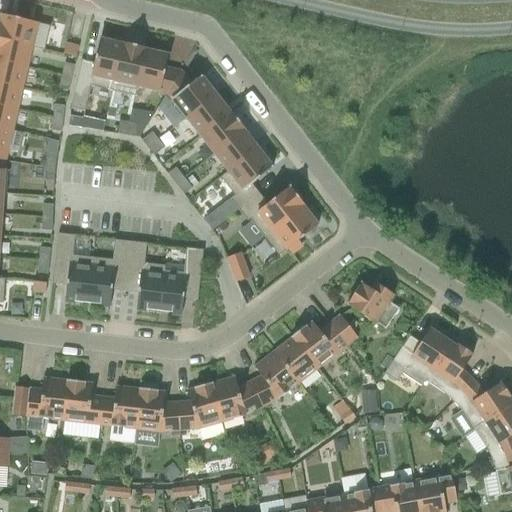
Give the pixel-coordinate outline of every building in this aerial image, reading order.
[(0,39),(44,50),(49,27),(0,15),(0,39)] [(0,62),(25,68),(29,47),(43,51),(44,50),(0,39),(0,62)] [(112,92),(123,44),(122,44),(121,45),(99,40),(93,64),(81,61),(69,109),(84,112),(90,87),(112,92)] [(134,97),(145,49),(123,44),(112,92),(134,97)] [(65,45),(63,54),(75,57),(78,48),(65,45)] [(166,94),(179,74),(164,70),(168,56),(145,50),(146,49),(145,49),(134,97),(135,97),(137,88),(166,94)] [(0,62),(0,84),(20,89),(25,68),(0,62)] [(71,79),(73,66),(64,64),(61,76),(71,79)] [(215,95),(201,77),(189,86),(179,74),(166,94),(185,119),(215,95)] [(68,91),(71,79),(61,76),(58,89),(68,91)] [(0,106),(15,110),(20,89),(0,84),(0,106)] [(199,137),(230,113),(230,112),(229,113),(215,95),(185,119),(199,137)] [(62,120),(64,107),(53,105),(52,118),(62,120)] [(0,106),(0,128),(10,131),(15,110),(0,106)] [(213,155),(244,131),(230,113),(199,137),(213,155)] [(81,129),(82,119),(69,117),(68,127),(81,129)] [(60,133),(62,120),(52,118),(50,131),(60,133)] [(126,136),(128,123),(118,121),(116,135),(126,136)] [(136,138),(138,124),(128,123),(126,136),(136,138)] [(0,161),(3,162),(10,131),(0,128),(0,161)] [(220,179),(257,149),(244,132),(245,131),(244,131),(213,155),(227,172),(219,178),(220,179)] [(147,149),(158,141),(152,133),(141,141),(147,149)] [(153,157),(164,149),(158,141),(147,149),(153,157)] [(251,185),(272,168),(257,149),(220,179),(233,196),(229,200),(238,211),(259,195),(251,185)] [(54,169),(56,156),(46,155),(44,168),(54,169)] [(53,182),(54,169),(44,168),(43,181),(53,182)] [(183,179),(175,168),(167,175),(175,185),(183,179)] [(191,189),(183,179),(175,185),(183,195),(191,189)] [(263,238),(303,206),(289,188),(267,205),(259,195),(238,211),(247,222),(249,220),(251,223),(263,238)] [(52,218),(52,205),(42,205),(41,218),(52,218)] [(297,241),(317,226),(303,208),(304,207),(303,206),(263,238),(278,257),(287,250),(290,254),(301,246),(297,241)] [(51,232),(52,218),(41,218),(41,231),(51,232)] [(86,304),(92,258),(72,256),(74,236),(57,234),(51,284),(66,286),(64,302),(86,304)] [(124,293),(129,243),(114,241),(111,261),(92,258),(86,304),(109,307),(111,291),(124,293)] [(158,312),(163,267),(143,264),(146,244),(129,243),(124,293),(137,294),(136,310),(158,312)] [(48,262),(49,249),(39,248),(38,261),(48,262)] [(197,301),(202,251),(185,249),(182,274),(164,271),(164,267),(163,267),(158,312),(181,315),(182,299),(197,301)] [(249,278),(239,254),(227,259),(236,283),(249,278)] [(46,275),(48,262),(38,261),(36,274),(46,275)] [(44,294),(45,284),(32,283),(31,292),(44,294)] [(385,331),(399,309),(388,302),(393,296),(374,283),(370,290),(361,284),(346,305),(385,331)] [(339,316),(328,325),(346,347),(357,338),(339,316)] [(346,347),(328,325),(319,332),(312,323),(305,328),(304,327),(291,338),(292,338),(317,369),(346,347)] [(409,336),(397,354),(384,374),(396,382),(401,374),(421,387),(424,382),(450,343),(429,329),(420,344),(409,336)] [(292,338),(291,338),(273,353),(298,384),(317,369),(292,338)] [(457,348),(450,343),(424,382),(444,395),(452,403),(473,382),(461,371),(472,355),(458,346),(457,348)] [(298,384),(273,353),(253,368),(260,377),(249,383),(262,408),(279,399),(298,384)] [(262,408),(249,383),(237,389),(234,378),(211,384),(210,385),(221,423),(244,417),(262,408)] [(67,382),(66,382),(43,379),(41,391),(29,390),(26,417),(26,432),(41,433),(42,419),(63,422),(67,382)] [(67,381),(66,382),(67,382),(63,422),(99,426),(102,398),(91,397),(92,385),(84,384),(84,383),(67,381)] [(484,394),(473,382),(452,403),(460,411),(474,431),(511,405),(508,399),(510,397),(500,383),(484,394)] [(210,385),(211,384),(194,388),(194,389),(186,391),(189,402),(176,403),(179,431),(198,430),(221,423),(210,385)] [(140,390),(139,390),(115,387),(114,399),(102,398),(99,426),(135,430),(140,390)] [(26,417),(29,390),(14,388),(11,416),(26,417)] [(139,389),(139,390),(140,390),(135,430),(159,433),(179,431),(176,403),(163,404),(165,393),(156,392),(156,391),(139,389)] [(511,435),(511,405),(474,431),(487,451),(491,461),(511,452),(511,435)] [(349,411),(339,418),(344,425),(354,418),(349,411)] [(511,452),(491,461),(495,471),(494,471),(499,496),(511,494),(511,497),(511,452)] [(288,470),(277,472),(278,480),(290,478),(288,470)] [(265,475),(253,477),(255,488),(267,486),(266,483),(278,480),(277,472),(265,475)] [(451,475),(414,482),(419,511),(445,511),(444,505),(456,502),(451,475)] [(241,479),(229,481),(231,489),(243,487),(241,479)] [(231,489),(229,481),(218,483),(219,491),(231,489)] [(419,511),(414,482),(378,489),(382,511),(419,511)] [(76,493),(77,485),(65,483),(64,491),(76,493)] [(89,486),(77,485),(76,493),(88,494),(89,486)] [(117,497),(118,489),(106,488),(105,496),(117,497)] [(195,488),(183,489),(184,497),(196,496),(195,488)] [(130,491),(118,489),(117,497),(129,499),(130,491)] [(184,497),(183,489),(171,490),(172,499),(184,497)] [(382,511),(378,489),(342,495),(345,511),(382,511)] [(141,499),(153,499),(153,491),(141,491),(141,499)] [(345,511),(342,495),(306,502),(307,508),(308,511),(345,511)]
